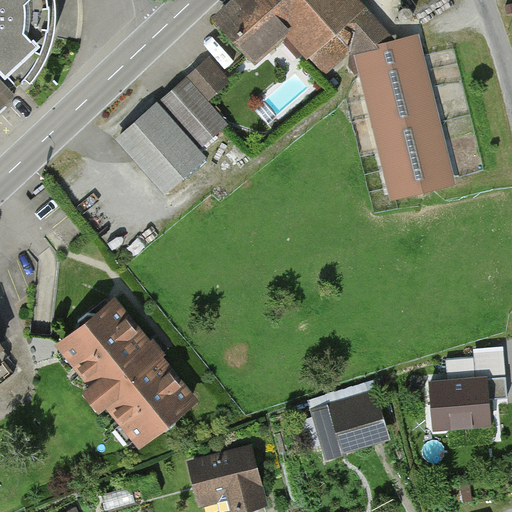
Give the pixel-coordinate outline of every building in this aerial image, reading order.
[(0,0),(0,76),(37,44),(45,0),(0,0)] [(365,11),(354,0),(233,0),(214,18),(241,47),(275,15),(315,57),(365,11)] [(413,0),(417,9),(440,0),(413,0)] [(418,40),(361,56),(396,194),(451,180),(418,40)] [(214,61),(122,140),(167,193),(206,159),(196,148),(222,125),(204,104),(231,80),(214,61)] [(119,303),(61,347),(136,446),(194,402),(119,303)] [(0,359),(13,350),(0,333),(0,359)] [(488,379),(430,382),(433,431),(491,428),(488,379)] [(373,389),(321,405),(334,447),(386,431),(373,389)] [(252,446),(187,458),(195,504),(261,492),(252,446)]
